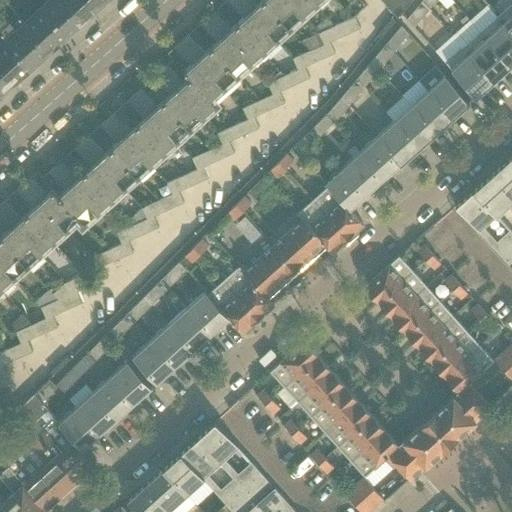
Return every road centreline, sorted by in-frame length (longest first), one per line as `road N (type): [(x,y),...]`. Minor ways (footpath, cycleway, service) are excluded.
road 1 (residential): [(78,511),(511,121)]
road 2 (tertiary): [(0,147),(167,0)]
road 3 (residential): [(404,511),(511,415)]
